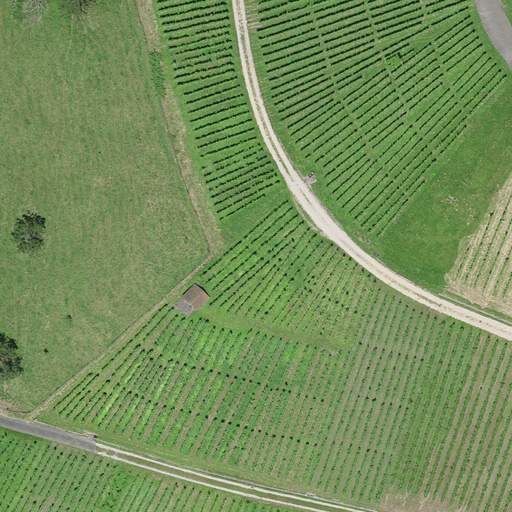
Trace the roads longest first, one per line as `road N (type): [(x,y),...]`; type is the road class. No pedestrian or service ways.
road 1 (track): [(234,0),(250,93),(273,152),(323,225),(402,290),(511,336)]
road 2 (track): [(329,511),(0,423)]
